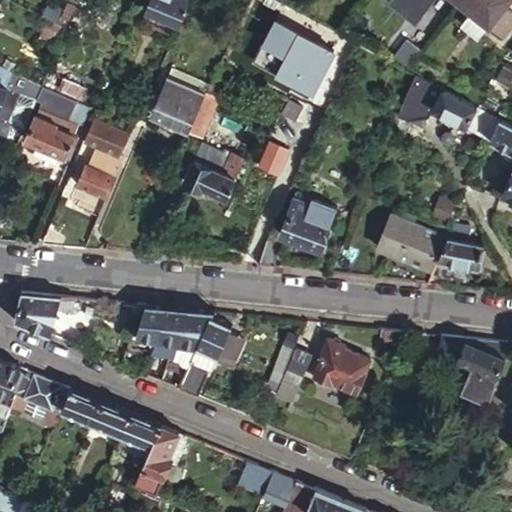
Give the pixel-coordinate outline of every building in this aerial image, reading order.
[(149,0),(146,9),(177,22),(187,0),(149,0)] [(505,0),(455,0),(485,24),(504,2),(505,0)] [(42,14),(55,20),(60,7),(47,2),(42,14)] [(511,20),(511,8),(504,2),(485,24),(500,35),(511,20)] [(254,55),(314,85),(336,43),(275,12),(254,55)] [(61,27),(52,23),(45,40),(54,44),(61,27)] [(0,73),(7,76),(9,69),(0,64),(0,73)] [(166,73),(204,89),(208,82),(169,65),(166,73)] [(24,123),(27,117),(9,111),(16,93),(35,100),(42,82),(9,69),(7,76),(0,73),(0,115),(24,123)] [(428,106),(441,83),(414,70),(403,97),(426,110),(428,106)] [(150,111),(187,127),(204,89),(166,73),(150,111)] [(475,101),(474,101),(447,86),(441,83),(428,106),(464,124),(475,101)] [(65,154),(75,131),(72,131),(76,121),(61,114),(67,94),(48,85),(35,114),(25,136),(65,154)] [(204,89),(187,127),(200,134),(217,95),(204,89)] [(27,117),(35,100),(16,93),(9,111),(27,117)] [(499,114),(475,101),(464,124),(488,138),(499,114)] [(511,120),(499,114),(488,138),(499,143),(504,146),(511,150),(511,120)] [(113,124),(95,115),(85,137),(95,142),(120,153),(123,146),(129,132),(113,124)] [(269,135),(258,161),(279,170),(290,144),(269,135)] [(222,170),(228,154),(201,141),(194,157),(222,170)] [(74,183),(104,196),(118,165),(116,164),(120,153),(95,142),(86,162),(84,161),(74,183)] [(504,146),(499,143),(496,148),(502,151),(504,146)] [(231,149),(228,154),(234,157),(237,152),(231,149)] [(234,157),(228,154),(222,170),(194,157),(192,156),(182,179),(200,187),(202,183),(227,195),(245,156),(237,152),(234,157)] [(511,165),(501,191),(511,196),(511,165)] [(310,193),(308,200),(302,217),(327,225),(335,201),(310,193)] [(302,217),(308,200),(291,194),(280,232),(320,247),(328,225),(327,225),(302,217)] [(66,209),(52,243),(75,245),(87,218),(66,209)] [(121,211),(106,248),(124,250),(135,251),(151,214),(121,211)] [(441,232),(391,211),(376,247),(426,267),(441,232)] [(17,222),(0,214),(0,237),(10,238),(17,222)] [(448,224),(444,232),(460,236),(463,223),(450,220),(448,224)] [(444,232),(435,254),(442,256),(456,259),(475,264),(479,241),(460,236),(444,232)] [(250,233),(238,261),(256,263),(265,239),(250,233)] [(256,263),(275,265),(279,241),(265,239),(256,263)] [(456,259),(442,256),(436,282),(450,284),(456,259)] [(57,305),(59,293),(21,289),(15,319),(51,334),(57,305)] [(95,297),(59,293),(57,305),(70,309),(71,306),(76,308),(77,304),(89,310),(95,297)] [(167,305),(144,302),(137,333),(158,339),(167,305)] [(189,307),(167,305),(158,339),(172,342),(179,344),(189,307)] [(211,314),(213,309),(189,307),(179,344),(185,346),(190,347),(196,349),(211,314)] [(230,323),(211,314),(196,349),(216,356),(230,323)] [(109,326),(97,353),(119,362),(130,336),(109,326)] [(403,328),(380,326),(377,332),(386,333),(382,340),(398,342),(403,328)] [(285,364),(298,331),(289,327),(272,368),(281,372),(285,364)] [(466,335),(441,332),(435,347),(456,356),(466,335)] [(343,343),(325,335),(316,355),(319,357),(311,373),(316,379),(325,383),(331,380),(353,389),(367,357),(341,346),(343,343)] [(466,335),(456,356),(472,362),(497,373),(510,339),(466,335)] [(179,344),(172,342),(168,359),(175,361),(179,344)] [(185,346),(179,344),(175,361),(180,363),(185,346)] [(192,358),(196,349),(190,347),(187,356),(192,358)] [(0,385),(11,358),(0,353),(0,385)] [(28,365),(11,358),(0,385),(0,392),(10,396),(14,386),(18,388),(28,365)] [(489,399),(497,373),(472,362),(461,388),(489,399)] [(281,372),(274,389),(292,396),(302,371),(285,364),(281,372)] [(29,366),(28,365),(18,388),(53,405),(63,409),(64,406),(73,385),(29,367),(29,366)] [(88,390),(73,385),(64,406),(96,419),(105,397),(88,390)] [(53,405),(18,388),(11,403),(25,409),(24,410),(47,419),(53,405)] [(133,409),(105,397),(96,419),(124,431),(133,409)] [(63,409),(53,405),(47,419),(45,422),(56,426),(63,409)] [(282,410),(272,406),(267,419),(277,423),(282,410)] [(482,422),(485,412),(473,408),(471,419),(482,422)] [(145,414),(133,409),(124,431),(153,443),(163,422),(145,414)] [(479,432),(482,422),(471,419),(462,416),(457,432),(477,438),(479,432)] [(182,430),(163,422),(153,443),(144,463),(152,467),(166,473),(175,453),(172,451),(182,430)] [(454,442),(460,443),(474,447),(477,438),(457,432),(454,442)] [(458,449),(472,453),(474,447),(460,443),(458,449)] [(276,469),(259,462),(249,485),(266,492),(276,469)] [(152,467),(144,463),(138,475),(147,479),(152,467)] [(152,481),(160,485),(166,473),(152,467),(147,479),(152,481)] [(298,478),(276,469),(266,492),(288,501),(298,478)] [(147,479),(138,475),(136,480),(150,486),(152,481),(147,479)] [(472,477),(462,503),(477,510),(486,483),(472,477)] [(288,501),(287,502),(309,510),(319,486),(303,480),(298,478),(288,501)] [(158,490),(160,485),(152,481),(150,486),(158,490)] [(44,492),(30,486),(25,497),(40,503),(42,496),(44,492)] [(366,511),(368,507),(319,486),(309,510),(312,511),(366,511)] [(36,511),(40,503),(25,497),(21,508),(29,511),(28,511),(36,511)]
